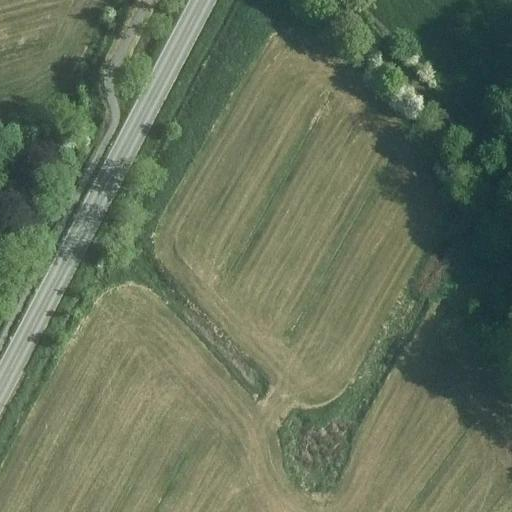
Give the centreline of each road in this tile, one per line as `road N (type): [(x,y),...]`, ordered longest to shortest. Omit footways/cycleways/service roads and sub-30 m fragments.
road 1 (secondary): [(204,0),(0,391)]
road 2 (track): [(336,0),(511,187)]
